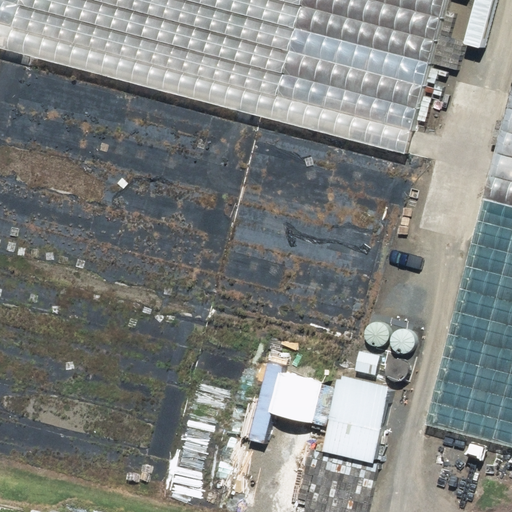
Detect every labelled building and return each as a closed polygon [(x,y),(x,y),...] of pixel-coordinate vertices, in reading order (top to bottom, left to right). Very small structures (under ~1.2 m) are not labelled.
[(457,0),(0,0),(0,44),(416,155),(457,0)] [(508,0),(483,0),(474,43),(498,48),(508,0)] [(511,106),(432,421),(511,440),(511,106)] [(365,350),(360,371),(382,376),(387,354),(365,350)] [(353,371),(334,449),(385,462),(405,383),(353,371)] [(374,511),(383,474),(309,460),(298,511),(374,511)]
